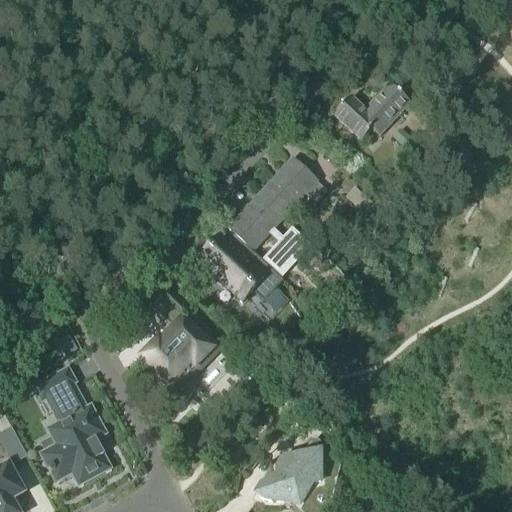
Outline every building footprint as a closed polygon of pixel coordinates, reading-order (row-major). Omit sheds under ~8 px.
[(379,139),(409,106),(389,88),(371,108),(374,111),(367,118),(350,102),(333,120),(361,145),(372,133),(379,139)] [(408,164),(412,159),(419,152),(400,134),(393,141),(405,152),(401,157),(408,164)] [(292,164),(258,201),(282,223),(305,197),(317,208),(327,197),(292,164)] [(258,201),(229,233),(237,241),(267,269),(275,260),(260,246),(282,223),(258,201)] [(221,242),(199,265),(242,306),(253,295),(264,306),(284,285),(267,269),(237,241),(229,249),(221,242)] [(158,345),(142,362),(167,386),(170,382),(175,387),(186,376),(191,380),(217,353),(200,336),(204,332),(165,294),(147,313),(172,337),(161,348),(158,345)] [(65,359),(76,354),(69,341),(59,347),(65,359)] [(79,488),(108,472),(101,460),(103,460),(94,445),(93,445),(92,444),(103,438),(90,412),(87,413),(74,388),(76,387),(69,374),(34,393),(42,408),(46,406),(51,416),(57,413),(65,428),(50,436),(59,452),(43,461),(49,473),(48,474),(50,478),(52,478),(56,485),(72,476),(79,488)] [(308,405),(293,422),(304,428),(309,421),(317,429),(327,423),(308,405)] [(0,437),(0,445),(12,468),(26,460),(11,432),(0,437)] [(316,511),(325,511),(329,509),(336,482),(306,454),(305,455),(315,465),(311,469),(303,462),(282,463),(277,472),(277,480),(261,490),(258,494),(259,499),(261,503),(265,505),(297,505),(301,501),(316,511)] [(8,469),(0,473),(0,511),(14,511),(11,504),(23,498),(8,469)]
